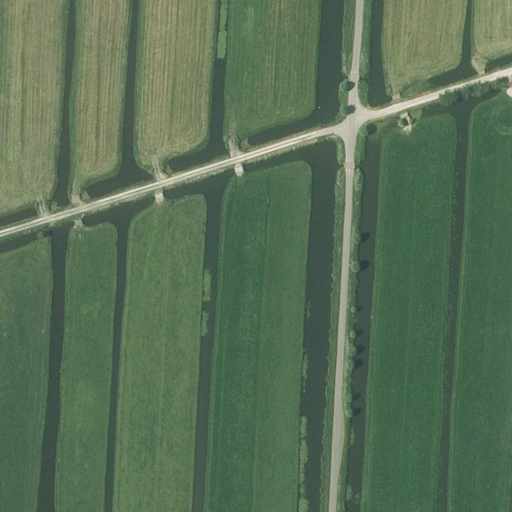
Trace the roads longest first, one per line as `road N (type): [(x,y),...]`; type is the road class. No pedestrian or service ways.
road 1 (track): [(0,231),(511,69)]
road 2 (unclassified): [(332,511),(358,0)]
